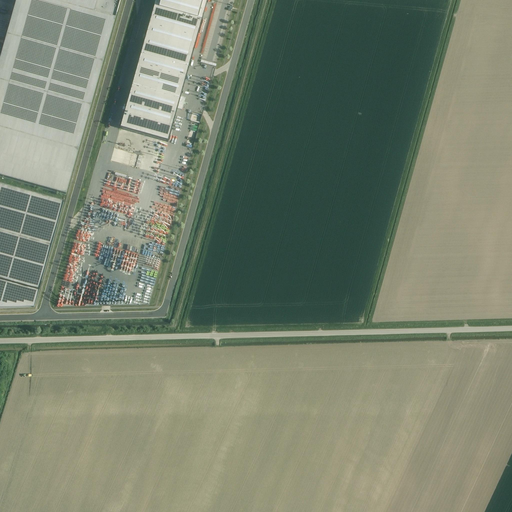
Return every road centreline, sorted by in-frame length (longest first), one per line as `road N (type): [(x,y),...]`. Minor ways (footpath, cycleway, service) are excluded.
road 1 (unclassified): [(0,342),(511,329)]
road 2 (residential): [(130,0),(41,317)]
road 3 (unclassified): [(251,0),(162,314)]
road 4 (unclassified): [(41,317),(162,314)]
